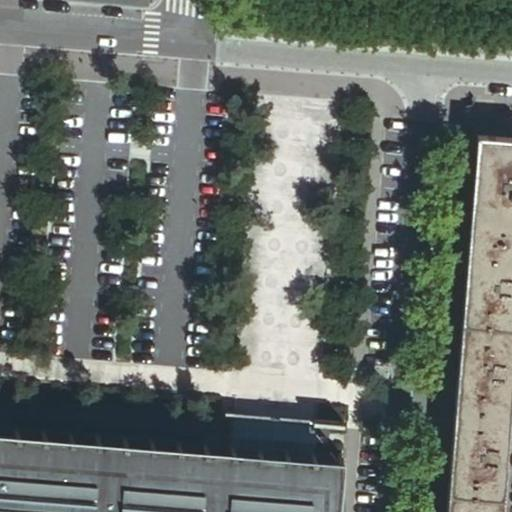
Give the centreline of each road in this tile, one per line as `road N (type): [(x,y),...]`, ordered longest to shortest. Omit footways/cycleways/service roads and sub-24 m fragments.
road 1 (residential): [(427,67),(402,401)]
road 2 (residential): [(196,46),(427,67)]
road 3 (residential): [(0,28),(196,46)]
